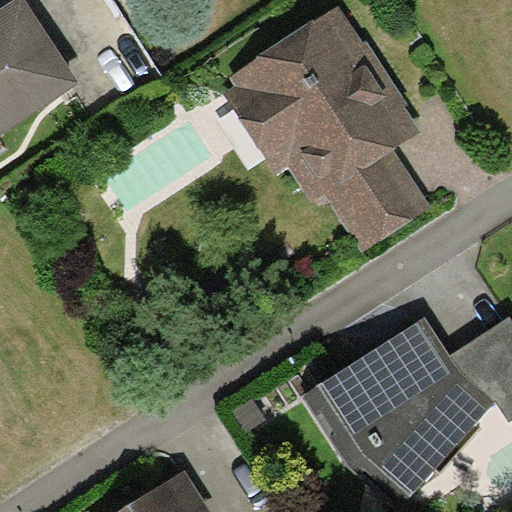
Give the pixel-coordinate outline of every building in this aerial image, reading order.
[(0,137),(78,86),(20,0),(19,0),(0,12),(0,137)] [(338,8),(230,79),(235,86),(222,94),(276,176),(288,168),(313,205),(325,198),(391,152),(420,135),(403,108),(406,106),(364,43),(363,44),(338,8)] [(432,211),(391,152),(325,198),(365,256),(432,211)] [(511,322),(510,319),(449,358),(463,379),(495,405),(510,424),(511,423),(511,322)] [(449,358),(425,320),(318,391),(301,398),(348,468),(399,511),(402,511),(495,405),(463,379),(449,358)] [(210,511),(185,473),(125,511),(210,511)]
